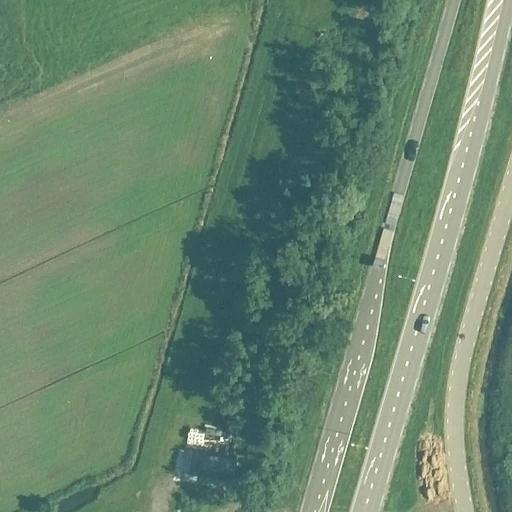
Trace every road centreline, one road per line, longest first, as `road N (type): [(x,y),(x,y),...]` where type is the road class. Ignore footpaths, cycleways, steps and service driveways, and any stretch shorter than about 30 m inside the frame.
road 1 (primary): [(363,511),(507,0)]
road 2 (primary): [(453,0),(313,511)]
road 3 (unclassified): [(463,511),(453,429),(460,368),(511,181)]
